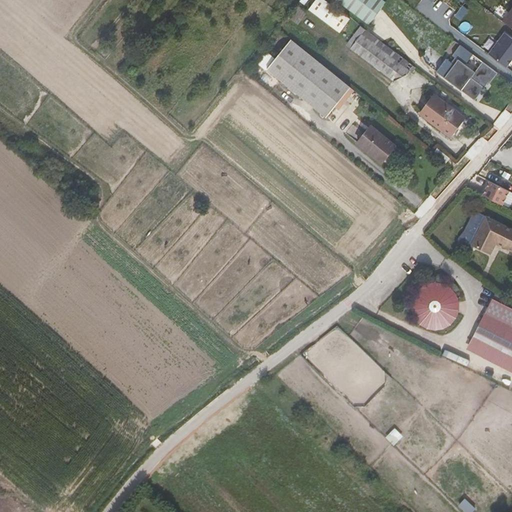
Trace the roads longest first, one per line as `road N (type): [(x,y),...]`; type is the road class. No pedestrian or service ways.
road 1 (unclassified): [(414,231),(337,309),(162,451),(112,511)]
road 2 (residential): [(511,117),(414,231)]
